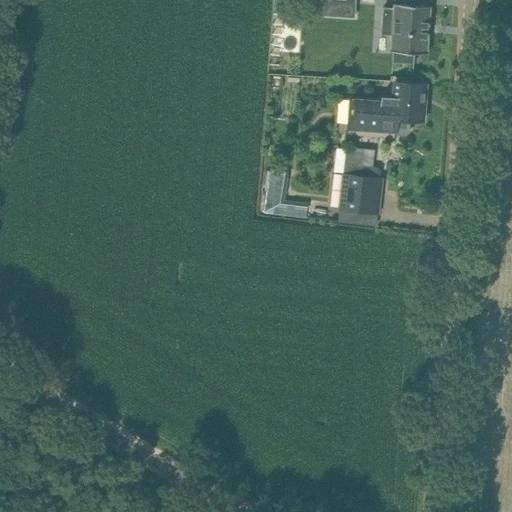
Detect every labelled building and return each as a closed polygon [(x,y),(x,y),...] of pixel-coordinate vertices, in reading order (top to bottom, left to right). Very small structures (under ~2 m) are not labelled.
[(319,0),(318,14),(354,17),(355,0),(319,0)] [(394,51),(394,61),(414,63),(415,52),(427,53),(431,6),(394,3),(394,7),(384,6),(382,33),(393,34),(391,51),(394,51)] [(381,100),(351,98),(349,123),(397,126),(396,132),(398,134),(406,135),(408,133),(409,119),(423,120),(425,82),(393,80),(392,95),(382,94),(381,100)] [(284,200),(288,174),(272,172),(266,210),(309,217),(312,205),(284,200)] [(345,174),(341,208),(376,213),(380,178),(345,174)]
